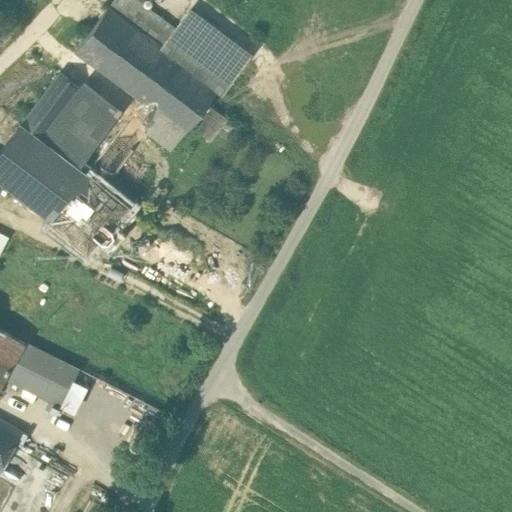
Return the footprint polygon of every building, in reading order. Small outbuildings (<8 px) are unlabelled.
[(177,33),(134,0),(110,0),(106,5),(164,50),(177,33)] [(164,50),(106,5),(73,51),(100,71),(180,134),(214,88),(164,50)] [(177,33),(164,50),(214,88),(221,94),(252,54),(195,10),(177,33)] [(100,71),(73,51),(58,71),(74,84),(76,91),(82,83),(87,77),(92,81),(100,71)] [(58,71),(20,124),(39,138),(76,91),(74,84),(58,71)] [(180,134),(100,71),(92,81),(95,88),(130,115),(94,160),(109,172),(143,131),(168,150),(180,134)] [(76,91),(39,138),(79,170),(122,114),(82,83),(76,91)] [(209,108),(192,131),(207,141),(224,119),(209,108)] [(39,138),(20,124),(0,150),(0,185),(2,183),(44,213),(50,217),(51,216),(84,174),(39,138)] [(84,174),(51,216),(57,220),(51,227),(67,238),(66,239),(87,254),(91,249),(97,241),(98,241),(106,241),(112,234),(109,226),(108,225),(124,203),(99,185),(109,172),(94,160),(84,174)] [(0,329),(0,385),(5,377),(24,343),(0,329)] [(78,370),(24,343),(5,377),(58,404),(78,370)] [(0,465),(19,432),(0,420),(0,465)]
